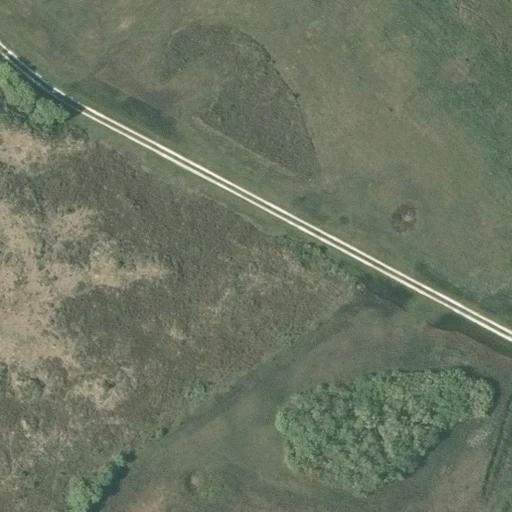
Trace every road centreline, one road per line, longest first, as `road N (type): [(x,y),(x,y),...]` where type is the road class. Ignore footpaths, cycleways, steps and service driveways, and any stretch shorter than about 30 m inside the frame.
road 1 (track): [(511,339),(53,93),(0,46)]
road 2 (track): [(88,511),(98,488),(143,446),(194,428),(385,271)]
